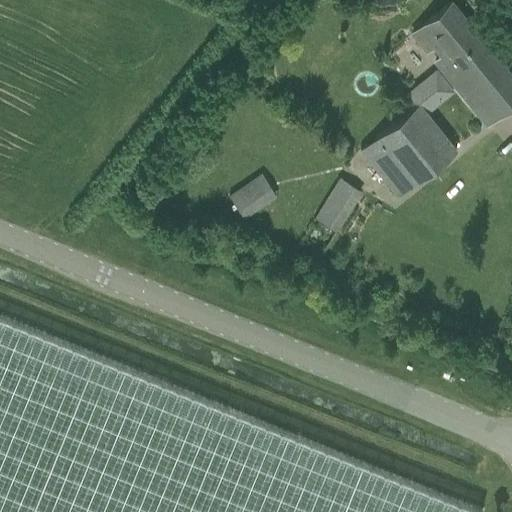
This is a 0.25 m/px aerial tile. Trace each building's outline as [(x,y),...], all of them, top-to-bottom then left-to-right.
[(485,125),(511,103),(511,76),(451,1),(410,34),(426,53),(433,47),(439,55),(433,61),(485,125)] [(419,100),(359,149),(397,197),(457,148),(419,100)] [(261,172),(229,194),(244,218),(277,195),(261,172)] [(339,176),(314,217),(337,231),(362,190),(339,176)] [(0,511),(480,511),(481,509),(0,314),(0,511)]
